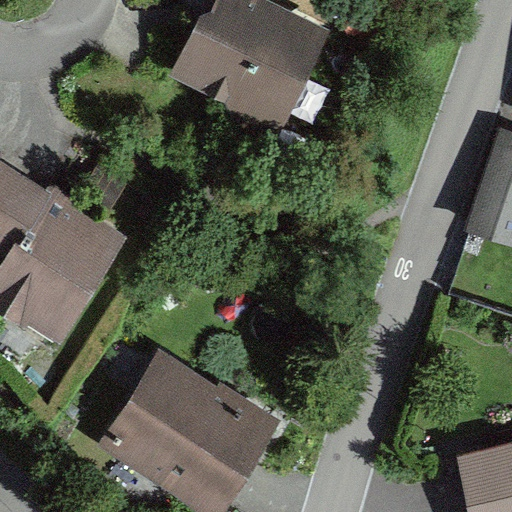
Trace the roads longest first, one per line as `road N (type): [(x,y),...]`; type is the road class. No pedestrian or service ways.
road 1 (residential): [(335,511),(389,376),(501,0)]
road 2 (residential): [(0,58),(29,62),(63,46),(88,0)]
